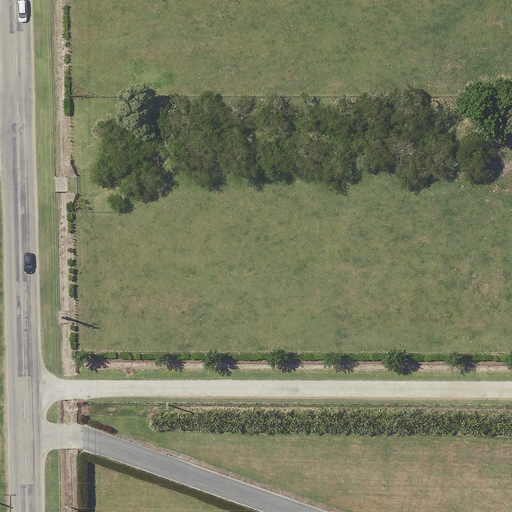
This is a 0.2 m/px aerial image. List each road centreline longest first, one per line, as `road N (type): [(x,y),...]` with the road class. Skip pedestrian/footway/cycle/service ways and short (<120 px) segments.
road 1 (unclassified): [(12,0),(26,511)]
road 2 (unknown): [(22,394),(511,395)]
